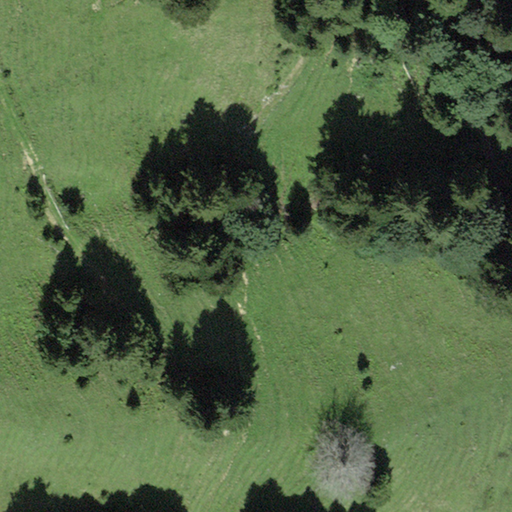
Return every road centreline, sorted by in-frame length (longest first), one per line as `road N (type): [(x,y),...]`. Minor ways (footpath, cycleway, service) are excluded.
road 1 (track): [(0,76),(49,210),(228,423),(240,410),(224,214),(245,177),(252,129),(311,53),(326,0)]
road 2 (track): [(418,0),(511,211)]
